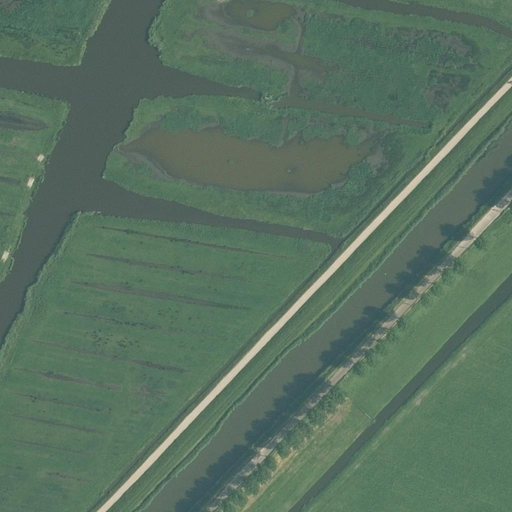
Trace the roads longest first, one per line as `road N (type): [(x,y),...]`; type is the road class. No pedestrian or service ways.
road 1 (track): [(99,511),(511,80)]
road 2 (unclassified): [(209,511),(511,197)]
